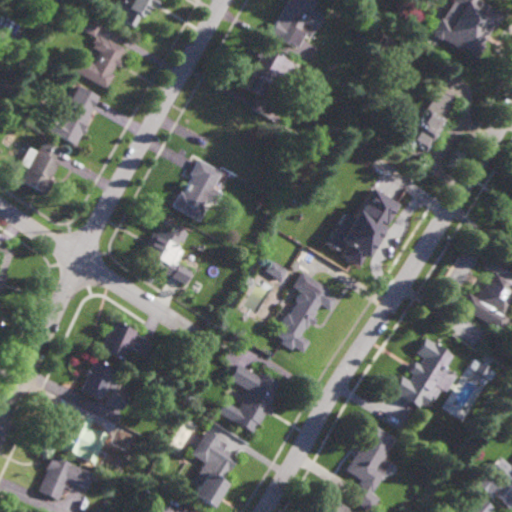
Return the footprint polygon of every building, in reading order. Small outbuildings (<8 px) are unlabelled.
[(43,0),(38,9),(23,0),(43,0)] [(157,0),(153,8),(149,5),(143,17),(139,15),(133,26),(119,19),(121,15),(115,12),(121,0),(157,0)] [(313,24),(304,19),(298,31),(300,32),(292,48),(266,33),(284,0),(315,0),(311,8),(319,12),(313,24)] [(479,0),(501,13),(493,27),(490,26),(481,43),(483,44),(475,58),(429,31),(437,17),(441,19),(451,1),(449,0),(479,0)] [(94,36),(79,28),(87,14),(102,22),(94,36)] [(124,48),(119,57),(121,59),(117,66),(115,65),(111,73),(113,74),(105,89),(69,68),(77,54),(93,63),(99,51),(91,47),(93,43),(91,42),(95,36),(97,37),(98,34),(106,39),(107,38),(124,48)] [(391,60),(376,51),(385,36),(400,45),(391,60)] [(288,73),(284,70),(279,80),(270,75),(259,95),(244,87),(252,74),(249,72),(258,56),(254,54),(259,44),(294,64),(288,73)] [(75,144),(53,132),(78,85),(99,96),(89,115),(90,116),(75,144)] [(436,126),(437,127),(427,144),(425,143),(421,151),(419,150),(411,163),(401,157),(409,145),(402,141),(406,133),(406,132),(417,114),(419,115),(423,107),(435,88),(453,98),(436,126)] [(238,147),(243,150),(236,162),(230,159),(229,161),(203,147),(209,137),(215,141),(224,125),(221,123),(230,106),(253,119),(238,147)] [(43,195),(19,181),(42,139),(60,148),(53,160),(58,162),(50,178),(52,179),(43,195)] [(222,192),(215,203),(211,201),(199,222),(171,206),(180,191),(181,192),(191,175),(188,173),(197,158),(220,172),(212,187),(222,192)] [(376,229),(374,233),(362,253),(346,243),(345,244),(339,254),(324,245),(339,220),(340,219),(337,217),(339,213),(342,215),(348,205),(363,180),(367,182),(376,187),(378,189),(372,199),(371,200),(373,202),(387,210),(376,229)] [(511,226),(504,222),(508,216),(500,211),(511,192),(511,226)] [(181,239),(169,262),(176,266),(177,262),(191,270),(183,284),(170,277),(171,275),(142,260),(145,253),(141,251),(152,232),(156,234),(159,227),(181,239)] [(0,243),(13,250),(3,272),(5,273),(0,284),(0,243)] [(511,295),(500,315),(506,318),(498,331),(457,305),(465,292),(475,298),(491,273),(480,266),(489,253),(511,268),(511,295)] [(278,281),(262,270),(269,260),(285,271),(278,281)] [(326,310),(317,304),(313,311),(314,312),(311,317),(314,319),(309,326),(306,324),(303,329),(302,328),(297,335),(307,341),(299,353),(290,346),(287,350),(276,343),(278,339),(273,335),(278,327),(276,325),(283,313),(286,315),(293,302),(291,301),(298,291),(289,286),(299,271),(327,289),(324,293),(333,299),(326,310)] [(119,360),(98,350),(112,319),(134,330),(119,360)] [(145,356),(132,351),(138,337),(151,342),(145,356)] [(432,397),(425,393),(415,408),(389,392),(398,376),(404,379),(418,356),(413,353),(422,337),(449,354),(438,373),(444,376),(432,397)] [(113,386),(128,394),(120,410),(105,402),(110,392),(102,388),(97,399),(78,390),(86,375),(83,374),(86,368),(89,369),(93,360),(112,369),(109,374),(117,378),(113,386)] [(255,375),(257,372),(276,384),(272,392),(274,393),(267,405),(271,408),(266,416),(262,414),(256,425),(255,424),(250,432),(215,412),(222,401),(236,409),(240,402),(238,401),(243,392),(245,393),(247,390),(226,378),(235,363),(255,375)] [(92,419),(83,438),(99,446),(91,463),(52,445),(61,427),(64,429),(73,410),(92,419)] [(369,493),(364,490),(377,499),(367,511),(365,511),(349,501),(358,487),(359,487),(360,486),(356,484),(357,481),(342,471),(354,451),(352,450),(369,423),(393,439),(373,470),(381,475),(369,493)] [(214,460),(222,448),(235,457),(220,481),(227,486),(211,509),(191,496),(197,486),(190,481),(203,462),(190,454),(195,447),(214,460)] [(85,489),(72,483),(69,490),(62,487),(55,501),(35,491),(45,470),(43,469),(50,453),(55,456),(92,474),(85,489)] [(511,504),(508,509),(492,495),(489,498),(474,485),(479,479),(479,476),(481,474),(485,473),(498,458),(508,466),(511,461),(511,504)] [(345,508),(346,505),(351,508),(349,511),(350,511),(311,511),(315,506),(318,508),(325,495),(345,508)] [(490,508),(486,511),(454,511),(462,503),(468,508),(478,497),(490,508)]
